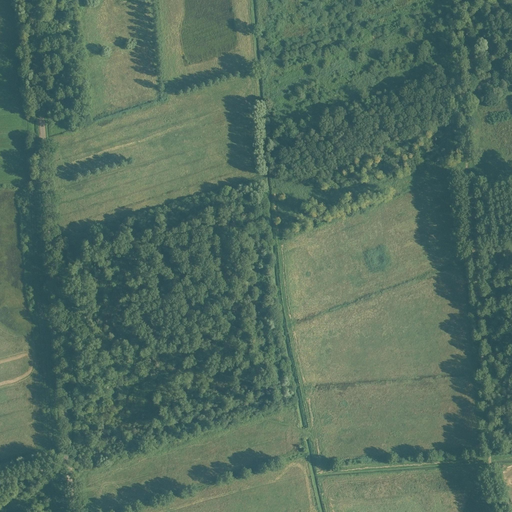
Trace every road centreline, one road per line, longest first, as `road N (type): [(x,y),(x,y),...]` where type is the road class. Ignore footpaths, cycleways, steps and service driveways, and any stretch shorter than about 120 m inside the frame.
road 1 (tertiary): [(68,460),(32,0)]
road 2 (track): [(450,0),(489,458)]
